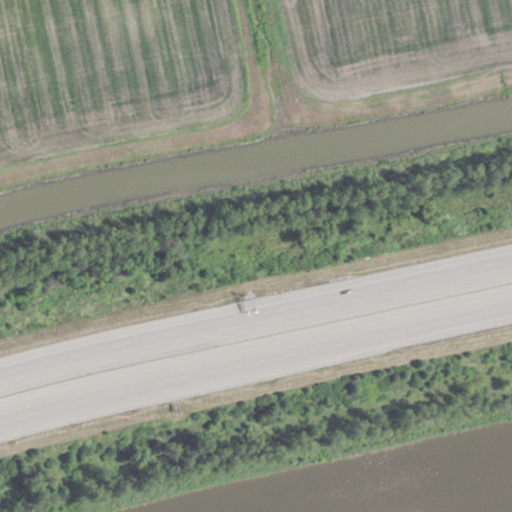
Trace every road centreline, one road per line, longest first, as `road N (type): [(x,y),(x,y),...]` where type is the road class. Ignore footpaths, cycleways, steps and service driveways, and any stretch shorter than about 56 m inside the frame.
road 1 (motorway): [(0,415),(310,344)]
road 2 (motorway): [(302,306),(0,375)]
road 3 (motorway): [(511,261),(302,306)]
road 4 (motorway): [(310,344),(511,300)]
